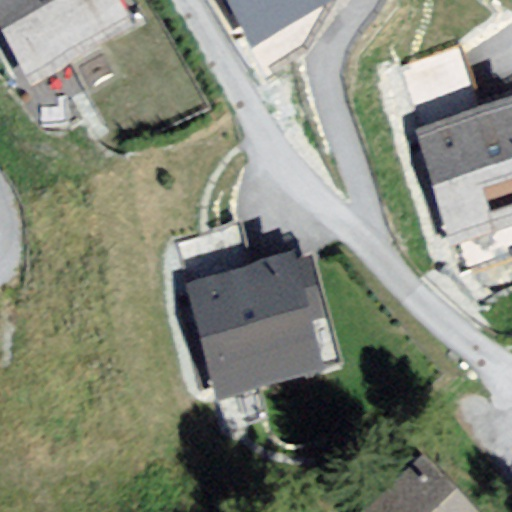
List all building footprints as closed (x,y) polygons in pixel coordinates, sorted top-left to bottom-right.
[(116,0),(0,0),(0,17),(26,66),(123,14),(116,0)] [(227,0),(250,38),(315,0),(227,0)] [(511,102),(415,128),(443,232),(511,213),(511,102)] [(305,251),(195,279),(224,389),(334,360),(305,251)] [(468,511),(431,467),(377,511),(468,511)]
